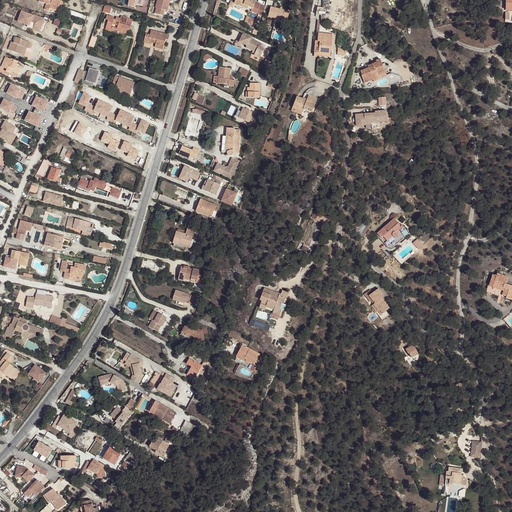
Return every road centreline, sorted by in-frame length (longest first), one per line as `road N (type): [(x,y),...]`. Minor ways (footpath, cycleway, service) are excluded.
road 1 (residential): [(429,0),(442,67),(476,146),(472,216),(457,264),(460,344),(479,385),(482,458),(499,511)]
road 2 (residential): [(328,258),(348,151),(343,80),(360,0)]
road 3 (track): [(299,511),(295,408),(328,258)]
road 4 (tertiary): [(124,268),(179,89)]
road 5 (residential): [(79,54),(17,200)]
road 6 (residential): [(124,268),(148,301),(216,327),(219,341)]
